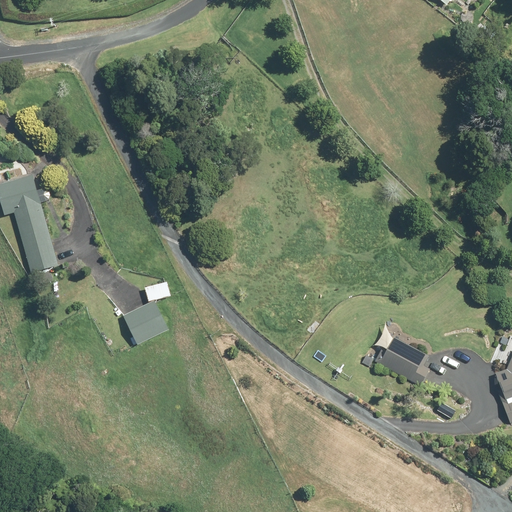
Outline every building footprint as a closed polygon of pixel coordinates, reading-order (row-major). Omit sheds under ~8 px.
[(433,0),(444,8),(450,0),(433,0)] [(40,205),(50,202),(46,186),(35,189),(31,174),(0,181),(0,208),(2,215),(11,212),(26,273),(55,265),(40,205)] [(142,287),(147,302),(153,299),(154,301),(171,296),(166,279),(142,287)] [(154,301),(153,299),(147,302),(121,315),(135,346),(168,330),(154,301)] [(426,354),(381,332),(375,344),(383,348),(375,363),(422,386),(430,370),(421,365),(426,354)] [(374,359),(364,354),(359,363),(369,369),(374,359)] [(511,355),(505,368),(494,373),(503,397),(500,398),(509,423),(511,421),(511,355)]
